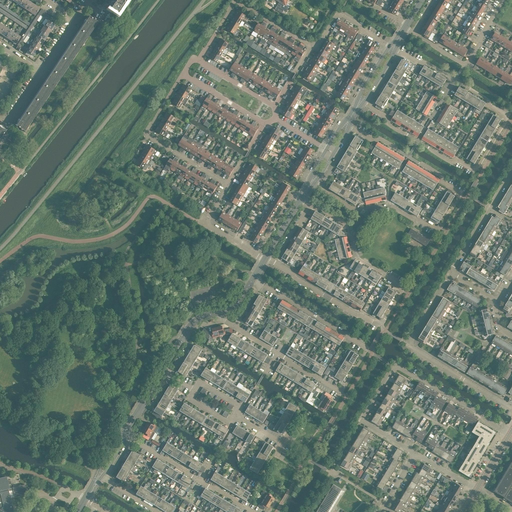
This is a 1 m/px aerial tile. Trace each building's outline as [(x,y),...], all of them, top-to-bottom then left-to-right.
[(27,0),(22,0),(20,5),(25,8),(29,1),(27,0)] [(127,0),(113,0),(110,5),(108,8),(107,8),(118,15),(127,0)] [(276,0),(281,2),(278,6),(277,5),(275,9),(282,13),(284,10),(287,11),(288,10),(288,9),(288,8),(288,7),(287,6),(286,5),(288,0),(276,0)] [(29,1),(25,8),(30,12),(35,5),(29,1)] [(391,5),(398,10),(401,5),(393,1),(391,4),(391,5)] [(477,7),(484,11),(487,6),(480,2),(477,7)] [(388,10),(395,15),(398,10),(391,5),(391,4),(389,3),(388,5),(390,6),(388,10)] [(445,8),(439,4),(436,8),(442,12),(445,8)] [(35,15),(40,8),(35,5),(30,12),(35,15)] [(474,12),(481,16),(484,11),(477,7),(474,12)] [(442,12),(436,8),(433,13),(440,17),(442,12)] [(246,15),(238,10),(235,15),(243,20),(242,21),(244,22),(246,21),(243,19),(246,15)] [(471,17),(478,21),(481,16),(474,12),(471,17)] [(440,17),(433,13),(430,18),(437,22),(440,17)] [(243,20),(235,15),(232,20),(240,25),(242,26),(244,22),(242,21),(243,20)] [(89,16),(63,54),(21,116),(20,118),(21,119),(19,123),(18,122),(16,125),(21,129),(22,130),(22,129),(25,131),(45,102),(69,66),(98,22),(95,20),(96,19),(95,19),(94,19),(89,16)] [(468,22),(475,26),(478,21),(471,17),(468,22)] [(435,28),(438,23),(437,22),(430,18),(427,23),(435,28)] [(51,22),(48,20),(44,25),(51,30),(55,25),(53,24),(51,22)] [(237,30),(239,32),(240,30),(238,28),(240,25),(232,20),(229,25),(237,29),(237,30)] [(335,28),(338,30),(339,31),(344,23),(339,20),(335,28)] [(244,22),(246,23),(246,24),(253,29),(254,27),(247,23),(248,22),(246,21),(244,22)] [(261,25),(258,23),(254,31),(258,34),(265,23),(263,22),(261,25)] [(465,27),(472,31),(475,26),(468,22),(465,27)] [(265,27),(267,24),(265,23),(258,34),(257,36),(262,39),(268,29),(265,27)] [(344,23),(339,31),(338,30),(337,32),(339,33),(343,36),(344,33),(349,25),(344,23)] [(435,28),(427,23),(424,28),(432,33),(435,28)] [(41,31),(48,35),(51,30),(44,25),(41,31)] [(226,29),(234,34),(234,35),(236,36),(239,32),(237,30),(237,29),(229,25),(226,29)] [(344,33),(348,36),(349,36),(353,28),(349,25),(344,33)] [(5,37),(10,30),(5,27),(0,33),(5,37)] [(273,27),(271,30),(268,29),(262,39),(266,42),(274,28),(273,27)] [(462,32),(469,36),(472,31),(465,27),(462,32)] [(274,33),(276,29),(274,28),(266,42),(271,45),(277,34),(274,33)] [(353,39),(358,31),(353,28),(349,36),(348,36),(346,38),(348,39),(349,37),(353,39)] [(426,36),(426,37),(428,39),(429,37),(429,38),(432,33),(424,28),(421,33),(426,36)] [(11,40),(15,33),(10,30),(5,37),(11,40)] [(37,36),(44,40),(48,35),(41,31),(37,36)] [(21,37),(20,37),(15,33),(11,40),(16,44),(21,37)] [(282,33),(280,36),(277,34),(271,45),(276,48),(277,45),(284,34),(282,33)] [(448,38),(450,36),(444,33),(439,42),(444,45),(448,38)] [(496,42),(500,36),(495,33),(494,35),(491,34),(489,38),(496,42)] [(284,38),(286,35),(284,34),(277,45),(282,48),(286,40),(284,38)] [(34,41),(41,46),(44,40),(37,36),(34,41)] [(501,45),(505,39),(500,36),(496,42),(501,45)] [(291,38),(289,42),(286,40),(282,48),(280,50),(285,53),(286,51),(293,40),(291,38)] [(448,38),(444,45),(449,48),(453,41),(448,38)] [(231,45),(221,39),(218,43),(226,48),(225,49),(228,50),(229,49),(231,45)] [(506,48),(510,42),(505,39),(501,45),(506,48)] [(31,46),(37,51),(41,46),(34,41),(33,40),(31,43),(32,43),(31,46)] [(293,44),(295,41),(293,40),(286,51),(291,53),(296,46),(293,44)] [(338,46),(327,40),(324,44),(332,49),(332,50),(334,52),(335,50),(338,46)] [(370,40),(367,44),(367,45),(375,49),(378,45),(370,40)] [(453,41),(449,48),(454,50),(458,44),(453,41)] [(366,46),(364,49),(372,54),(375,49),(367,45),(367,44),(365,42),(364,44),(366,46)] [(459,42),(458,44),(454,50),(459,53),(463,47),(464,45),(459,42)] [(226,48),(218,43),(215,48),(223,53),(225,49),(226,48)] [(300,44),(298,47),(296,46),(291,53),(296,56),(302,45),(300,44)] [(330,54),(332,50),(332,49),(324,44),(322,49),(330,54)] [(302,49),(304,46),(302,45),(296,56),(300,59),(305,51),(302,49)] [(31,46),(27,51),(34,56),(37,51),(31,46)] [(464,57),(468,50),(463,47),(459,53),(464,57)] [(212,53),(220,57),(220,58),(222,60),(223,58),(221,56),(223,53),(215,48),(212,53)] [(372,54),(364,49),(362,48),(359,52),(362,53),(361,54),(369,59),(372,54)] [(332,55),(330,54),(322,49),(319,54),(327,58),(326,59),(329,61),(330,59),(332,55)] [(356,57),(366,63),(369,59),(361,54),(362,53),(359,52),(358,53),(356,57)] [(217,62),(220,58),(220,57),(212,53),(209,57),(217,62)] [(324,63),(326,59),(327,58),(319,54),(316,58),(322,62),(324,63)] [(481,56),(476,64),(481,67),(485,60),(486,59),(481,56)] [(312,60),(309,58),(308,60),(319,66),(322,62),(316,58),(314,57),(312,60)] [(356,63),(363,68),(366,63),(356,57),(354,61),(356,62),(356,63)] [(410,64),(402,59),(399,64),(410,70),(411,69),(408,67),(410,64)] [(307,61),(310,63),(308,66),(316,71),(319,66),(308,60),(307,61)] [(485,60),(481,67),(486,70),(490,63),(485,60)] [(353,68),(361,73),(363,68),(356,63),(356,62),(354,61),(353,63),(355,64),(353,68)] [(230,70),(233,72),(231,75),(233,76),(240,65),(235,62),(230,70)] [(490,63),(486,70),(491,73),(495,66),(490,63)] [(406,70),(409,72),(410,70),(399,64),(397,68),(405,73),(406,70)] [(235,77),(237,74),(240,76),(244,68),(240,65),(233,76),(235,77)] [(307,69),(303,67),(302,69),(313,76),(316,71),(308,66),(307,69)] [(418,77),(419,78),(421,75),(424,76),(429,68),(424,66),(418,77)] [(496,76),(500,69),(495,66),(491,73),(496,76)] [(242,77),(240,81),(242,82),(249,71),(244,68),(240,76),(242,77)] [(350,72),(358,77),(361,73),(353,68),(350,72)] [(406,78),(403,76),(405,73),(397,68),(394,73),(405,79),(406,78)] [(427,78),(425,81),(426,82),(433,71),(429,68),(424,76),(427,78)] [(303,76),(313,82),(316,77),(313,76),(302,69),(301,71),(304,73),(303,76)] [(500,69),(496,76),(501,79),(505,72),(500,69)] [(347,77),(355,82),(358,77),(350,72),(348,70),(347,72),(349,73),(347,77)] [(244,83),(246,80),(249,81),(254,73),(249,71),(242,82),(244,83)] [(428,83),(430,80),(433,82),(438,74),(433,71),(426,82),(428,83)] [(505,72),(501,79),(506,82),(510,75),(505,72)] [(252,83),(250,86),(252,87),(258,76),(254,73),(249,81),(252,83)] [(401,79),(405,81),(405,79),(394,73),(391,77),(399,82),(401,79)] [(436,83),(434,86),(435,87),(442,76),(438,74),(433,82),(436,83)] [(253,88),(255,85),(258,87),(263,79),(258,76),(252,87),(253,88)] [(442,76),(435,87),(437,88),(439,85),(442,87),(447,79),(442,76)] [(344,82),(352,86),(355,82),(347,77),(345,81),(344,82)] [(401,87),(398,85),(399,82),(391,77),(389,81),(400,88),(401,87)] [(261,88),(259,92),(261,93),(267,82),(263,79),(258,87),(261,88)] [(339,85),(341,86),(349,91),(352,86),(344,82),(345,81),(342,79),(341,81),(339,85)] [(396,88),(399,90),(400,88),(389,81),(386,86),(394,91),(396,88)] [(263,94),(265,91),(267,92),(272,85),(267,82),(261,93),(263,94)] [(192,89),(184,84),(181,89),(189,94),(188,95),(191,96),(192,94),(189,93),(192,89)] [(270,94),(268,97),(270,98),(277,87),(272,85),(267,92),(270,94)] [(295,88),(292,86),(291,87),(302,94),(304,95),(307,90),(297,85),(295,88)] [(339,91),(347,96),(349,91),(341,86),(339,91)] [(396,95),(392,93),(394,91),(386,86),(384,90),(395,97),(396,95)] [(274,96),(277,98),(282,90),(277,87),(270,98),(272,100),(274,96)] [(290,89),(293,91),(291,94),(299,99),(302,94),(291,87),(290,89)] [(459,87),(455,95),(458,97),(456,99),(458,100),(464,90),(459,87)] [(178,93),(188,100),(191,96),(188,95),(189,94),(181,89),(178,93)] [(391,96),(394,98),(395,97),(384,90),(381,94),(389,99),(391,96)] [(459,101),(461,99),(464,100),(468,92),(464,90),(458,100),(459,101)] [(336,96),(344,101),(347,96),(339,91),(336,96)] [(437,97),(427,91),(425,94),(422,92),(421,94),(435,102),(437,97)] [(466,102),(464,105),(466,106),(473,95),(468,92),(464,100),(466,102)] [(175,98),(183,103),(183,104),(185,105),(186,103),(188,100),(178,93),(175,98)] [(290,97),(287,95),(285,97),(297,104),(299,99),(291,94),(290,97)] [(389,99),(381,94),(378,99),(386,104),(389,99)] [(420,95),(423,97),(421,100),(432,106),(435,102),(421,94),(420,95)] [(211,96),(209,95),(200,108),(205,111),(207,109),(212,101),(209,99),(211,96)] [(467,107),(469,104),(472,106),(477,98),(473,95),(466,106),(467,107)] [(284,99),(288,101),(286,104),(288,105),(294,108),(297,104),(285,97),(284,99)] [(180,108),(183,104),(183,103),(175,98),(172,103),(180,108)] [(475,107),(473,111),(475,112),(481,100),(477,98),(472,106),(475,107)] [(216,99),(214,102),(212,101),(207,109),(211,112),(218,100),(216,99)] [(375,107),(382,111),(386,104),(378,99),(377,100),(376,100),(374,103),(377,105),(375,107)] [(218,105),(220,102),(218,100),(211,112),(216,114),(221,106),(218,105)] [(420,103),(417,101),(416,103),(429,111),(432,106),(421,100),(420,103)] [(476,113),(478,109),(481,111),(486,103),(481,100),(475,112),(476,113)] [(415,104),(418,106),(416,109),(427,115),(429,111),(416,103),(415,104)] [(456,113),(458,110),(448,104),(445,108),(458,116),(459,115),(456,113)] [(226,105),(224,108),(221,106),(216,114),(221,117),(227,106),(226,105)] [(296,109),(294,108),(288,105),(286,107),(283,105),(282,107),(293,114),(296,109)] [(330,105),(328,109),(327,110),(335,114),(338,110),(330,105)] [(227,110),(229,107),(227,106),(221,117),(225,120),(230,112),(227,110)] [(282,114),(290,119),(293,114),(282,107),(281,109),(284,111),(282,114)] [(325,114),(333,119),(335,114),(327,110),(328,109),(326,107),(325,109),(327,110),(325,114)] [(455,116),(457,118),(458,116),(445,108),(442,112),(453,119),(455,116)] [(401,112),(398,110),(391,120),(396,123),(404,110),(402,109),(401,112)] [(235,110),(233,114),(230,112),(225,120),(230,123),(237,112),(235,110)] [(404,114),(405,111),(404,110),(396,123),(400,126),(407,115),(404,114)] [(175,117),(167,112),(164,117),(172,122),(171,123),(174,124),(175,122),(172,121),(175,117)] [(237,116),(239,113),(237,112),(230,123),(235,126),(239,118),(237,116)] [(454,123),(451,122),(453,119),(442,112),(440,117),(453,125),(454,123)] [(322,119),(330,124),(333,119),(325,114),(322,118),(322,119)] [(411,114),(409,117),(407,115),(400,126),(405,129),(412,115),(411,114)] [(412,119),(414,116),(412,115),(405,129),(409,131),(415,121),(412,119)] [(501,119),(493,115),(492,118),(489,116),(488,118),(499,124),(501,119)] [(244,116),(242,119),(239,118),(235,126),(239,128),(246,117),(244,116)] [(319,123),(327,128),(330,124),(322,119),(322,118),(320,116),(319,118),(321,120),(319,123)] [(172,122),(164,117),(161,121),(169,126),(171,123),(172,122)] [(246,122),(248,118),(246,117),(239,128),(244,131),(249,123),(246,122)] [(449,125),(452,126),(453,125),(440,117),(437,121),(447,128),(449,125)] [(487,119),(490,121),(488,124),(496,128),(499,124),(488,118),(487,119)] [(420,120),(418,122),(415,121),(409,131),(413,134),(421,121),(420,120)] [(169,126),(161,121),(158,126),(166,131),(166,132),(168,133),(169,131),(167,130),(169,126)] [(421,124),(423,121),(421,121),(413,134),(418,137),(424,126),(421,124)] [(253,122),(251,125),(249,123),(244,131),(248,134),(255,123),(253,122)] [(255,127),(257,124),(255,123),(248,134),(253,137),(258,129),(255,127)] [(316,128),(324,133),(327,128),(319,123),(317,127),(316,128)] [(486,126),(483,124),(482,126),(493,133),(496,128),(488,124),(486,126)] [(163,136),(166,132),(166,131),(158,126),(155,131),(163,136)] [(283,131),(275,126),(273,129),(270,127),(269,129),(280,136),(283,131)] [(313,133),(321,138),(324,133),(316,128),(317,127),(314,126),(313,128),(316,129),(313,133)] [(481,127),(484,129),(483,132),(491,137),(493,133),(482,126),(481,127)] [(433,128),(431,130),(428,128),(422,139),(427,142),(435,129),(433,128)] [(275,140),(277,141),(280,136),(269,129),(267,131),(271,133),(269,136),(275,139),(275,140)] [(434,132),(436,130),(435,129),(427,142),(431,144),(437,134),(434,132)] [(481,135),(478,133),(477,135),(488,141),(491,137),(483,132),(481,135)] [(442,133),(440,136),(437,134),(431,144),(435,147),(443,134),(442,133)] [(178,145),(181,147),(179,150),(181,151),(188,140),(190,137),(185,134),(178,145)] [(269,136),(267,134),(265,137),(262,135),(261,137),(272,144),(275,140),(275,139),(269,136)] [(353,139),(354,139),(353,141),(361,145),(365,139),(359,135),(358,136),(355,134),(353,139)] [(443,137),(445,135),(443,134),(435,147),(440,150),(446,139),(443,137)] [(476,136),(479,138),(477,141),(485,146),(488,141),(477,135),(476,136)] [(260,139),(263,141),(261,144),(269,149),(272,144),(261,137),(260,139)] [(450,138),(449,141),(446,139),(440,150),(444,152),(452,139),(450,138)] [(452,143),(453,140),(452,139),(444,152),(448,155),(455,144),(452,143)] [(183,152),(185,149),(188,150),(193,143),(188,140),(181,151),(183,152)] [(191,152),(189,155),(190,157),(199,143),(194,140),(193,143),(188,150),(191,152)] [(350,145),(358,150),(361,145),(353,141),(350,145)] [(476,144),(472,142),(471,144),(483,150),(485,146),(477,141),(476,144)] [(375,155),(373,157),(375,158),(383,145),(378,142),(372,153),(375,155)] [(192,158),(194,154),(197,156),(202,148),(203,146),(199,143),(190,157),(192,158)] [(260,147),(256,145),(255,147),(267,153),(269,155),(271,150),(269,149),(261,144),(260,147)] [(453,158),(461,145),(459,144),(458,146),(455,144),(448,155),(453,158)] [(470,145),(474,147),(472,150),(480,155),(483,150),(471,144),(470,145)] [(157,151),(147,145),(144,149),(152,154),(152,155),(154,156),(155,155),(157,151)] [(306,145),(303,149),(303,150),(311,155),(314,150),(306,145)] [(360,155),(357,153),(358,150),(350,145),(348,149),(359,156),(360,155)] [(376,159),(378,157),(381,158),(387,148),(383,145),(375,158),(376,159)] [(256,153),(264,158),(267,153),(255,147),(254,148),(257,150),(256,153)] [(200,158),(198,161),(200,162),(206,151),(202,148),(197,156),(200,158)] [(311,155),(303,150),(303,149),(301,148),(300,150),(298,153),(300,155),(308,160),(311,155)] [(383,160),(382,163),(383,164),(391,150),(387,148),(381,158),(383,160)] [(149,159),(152,155),(152,154),(144,149),(141,154),(149,159)] [(355,156),(358,158),(359,156),(348,149),(345,154),(353,159),(355,156)] [(385,164),(386,162),(389,164),(396,153),(391,150),(383,164),(385,164)] [(470,153),(468,151),(467,153),(477,159),(480,155),(472,150),(470,153)] [(202,163),(204,160),(206,162),(211,154),(206,151),(200,162),(202,163)] [(392,165),(391,168),(392,169),(400,156),(396,153),(389,164),(392,165)] [(466,154),(468,156),(465,161),(469,163),(470,161),(475,164),(477,159),(467,153),(466,154)] [(152,160),(149,159),(141,154),(139,159),(147,163),(146,164),(148,166),(149,164),(150,164),(152,160)] [(209,163),(207,167),(209,168),(216,157),(211,154),(206,162),(209,163)] [(355,163),(351,161),(353,159),(345,154),(342,158),(354,165),(355,163)] [(300,155),(298,158),(297,159),(305,164),(308,160),(300,155)] [(398,169),(405,158),(400,156),(392,169),(394,170),(395,167),(398,169)] [(173,160),(170,158),(164,169),(169,172),(170,169),(177,158),(175,157),(173,160)] [(211,169),(213,166),(216,167),(220,159),(216,157),(209,168),(211,169)] [(305,164),(297,159),(298,158),(295,157),(294,159),(297,160),(294,164),(302,169),(305,164)] [(177,163),(179,159),(177,158),(170,169),(175,172),(180,164),(177,163)] [(349,164),(353,166),(354,165),(342,158),(340,162),(348,167),(349,164)] [(136,163),(144,168),(144,169),(145,170),(146,170),(149,166),(151,167),(152,165),(150,164),(149,164),(148,166),(146,164),(147,163),(139,159),(136,163)] [(218,169),(216,172),(218,173),(225,162),(220,159),(216,167),(218,169)] [(405,173),(404,176),(405,177),(413,164),(409,161),(402,171),(405,173)] [(220,175),(222,171),(225,173),(230,165),(225,162),(218,173),(220,175)] [(248,165),(245,163),(244,165),(255,172),(258,167),(250,162),(248,165)] [(349,172),(346,170),(348,167),(340,162),(337,167),(348,174),(349,172)] [(184,163),(182,166),(180,164),(175,172),(179,175),(186,164),(184,163)] [(186,168),(188,165),(186,164),(179,175),(184,178),(189,170),(186,168)] [(302,169),(294,164),(292,168),(292,169),(300,173),(302,169)] [(407,178),(408,175),(411,177),(418,166),(413,164),(405,177),(407,178)] [(228,179),(234,168),(230,165),(225,173),(228,175),(226,178),(228,179)] [(243,167),(246,169),(245,172),(252,177),(255,172),(244,165),(243,167)] [(289,173),(297,178),(300,173),(292,169),(292,168),(290,166),(289,168),(291,170),(289,173)] [(414,179),(413,181),(414,182),(422,169),(418,166),(411,177),(414,179)] [(194,168),(192,171),(189,170),(184,178),(189,180),(195,169),(194,168)] [(195,174),(197,170),(195,169),(189,180),(193,183),(198,175),(195,174)] [(416,183),(417,180),(420,182),(426,172),(422,169),(414,182),(416,183)] [(243,174),(240,173),(238,174),(250,181),(252,177),(245,172),(243,174)] [(423,184),(421,187),(423,187),(431,174),(426,172),(420,182),(423,184)] [(203,174),(201,177),(198,175),(193,183),(198,186),(205,175),(203,174)] [(239,181),(241,182),(247,186),(250,181),(238,174),(237,176),(241,178),(239,181)] [(424,188),(426,186),(429,187),(435,177),(431,174),(423,187),(424,188)] [(205,179),(207,176),(205,175),(198,186),(203,189),(207,181),(205,179)] [(430,192),(432,193),(440,180),(435,177),(429,187),(432,189),(430,192)] [(212,179),(210,183),(207,181),(203,189),(207,192),(214,181),(212,179)] [(334,181),(329,189),(334,192),(340,181),(339,180),(337,183),(334,181)] [(214,185),(216,182),(214,181),(207,192),(212,195),(217,187),(214,185)] [(340,185),(342,182),(340,181),(334,192),(338,194),(343,186),(340,185)] [(249,187),(247,186),(241,182),(239,185),(236,183),(235,185),(246,192),(249,187)] [(283,182),(281,186),(280,187),(288,192),(291,187),(283,182)] [(234,187),(237,189),(235,191),(243,196),(246,192),(235,185),(234,187)] [(278,192),(286,197),(288,192),(280,187),(281,186),(279,185),(278,187),(280,188),(278,192)] [(348,185),(346,188),(343,186),(338,194),(342,197),(349,186),(348,185)] [(380,188),(379,185),(378,186),(381,201),(387,199),(384,187),(380,188)] [(349,190),(351,187),(349,186),(342,197),(347,200),(352,192),(349,190)] [(366,203),(366,204),(371,203),(368,188),(366,189),(367,192),(363,192),(365,198),(362,198),(362,204),(366,203)] [(370,191),(369,188),(368,188),(371,203),(376,202),(373,190),(370,191)] [(356,190),(354,193),(352,192),(347,200),(351,202),(358,191),(356,190)] [(234,194),(230,192),(229,194),(240,201),(243,196),(235,191),(234,194)] [(358,201),(362,204),(362,198),(358,195),(360,192),(358,191),(351,202),(356,205),(358,201)] [(399,194),(396,192),(391,200),(395,203),(402,192),(401,191),(399,194)] [(445,194),(443,193),(442,194),(452,200),(455,196),(447,191),(445,194)] [(275,196),(283,201),(286,197),(278,192),(275,196)] [(402,196),(404,193),(402,192),(395,203),(400,206),(405,198),(402,196)] [(231,198),(230,201),(238,206),(240,201),(229,194),(228,196),(231,198)] [(272,201),(280,206),(283,201),(275,196),(273,194),(272,196),(274,197),(272,201)] [(441,196),(443,197),(442,200),(450,205),(452,200),(442,194),(441,196)] [(410,196),(407,199),(405,198),(400,206),(404,208),(411,197),(410,196)] [(410,201),(413,198),(411,197),(404,208),(409,211),(413,203),(410,201)] [(501,202),(509,207),(511,202),(504,198),(501,202)] [(440,203),(437,201),(436,202),(447,209),(450,205),(442,200),(440,203)] [(269,206),(277,210),(280,206),(272,201),(270,205),(269,206)] [(418,202),(416,205),(413,203),(409,211),(413,214),(419,203),(418,202)] [(435,204),(438,206),(436,209),(444,214),(447,209),(436,202),(435,204)] [(509,210),(507,209),(509,207),(501,202),(499,205),(498,205),(496,208),(497,208),(497,210),(504,214),(506,212),(507,213),(509,210)] [(266,210),(274,215),(277,210),(269,206),(270,205),(267,203),(266,205),(269,207),(266,210)] [(419,207),(421,204),(419,203),(413,214),(418,216),(422,208),(419,207)] [(435,212),(431,210),(430,211),(442,218),(444,214),(436,209),(435,212)] [(264,215),(272,220),(274,215),(266,210),(264,214),(264,215)] [(314,221),(313,223),(314,224),(320,214),(316,211),(311,219),(314,221)] [(437,222),(439,223),(442,218),(430,211),(429,213),(433,215),(431,218),(437,222)] [(223,212),(218,219),(223,222),(228,214),(229,215),(230,213),(229,212),(227,214),(223,212)] [(261,220),(269,224),(272,220),(264,215),(264,214),(262,213),(261,215),(263,216),(261,220)] [(228,214),(223,222),(228,225),(233,217),(229,215),(228,214)] [(316,225),(317,222),(320,224),(325,216),(320,214),(314,224),(316,225)] [(490,217),(491,217),(491,218),(490,221),(497,226),(498,224),(500,225),(502,222),(500,221),(502,219),(494,214),(493,215),(492,214),(490,217)] [(323,226),(321,229),(322,230),(329,219),(325,216),(320,224),(323,226)] [(233,217),(228,225),(233,228),(237,220),(238,221),(240,218),(238,217),(236,220),(233,217)] [(324,231),(326,228),(329,229),(333,221),(329,219),(322,230),(324,231)] [(242,223),(238,221),(237,220),(233,228),(237,231),(242,223)] [(258,224),(266,229),(269,224),(261,220),(259,223),(258,224)] [(332,231),(330,234),(331,235),(338,224),(333,221),(329,229),(332,231)] [(487,226),(494,230),(497,226),(490,221),(487,226)] [(255,229),(263,234),(266,229),(258,224),(259,223),(256,222),(255,224),(257,225),(255,229)] [(335,233),(339,236),(344,233),(340,230),(342,227),(338,224),(331,235),(333,236),(335,233)] [(484,230),(492,235),(494,230),(487,226),(484,230)] [(310,235),(311,233),(301,227),(298,232),(306,236),(308,234),(310,235)] [(252,233),(260,238),(263,234),(255,229),(253,233),(252,233)] [(412,229),(409,235),(425,245),(429,239),(412,229)] [(481,235),(489,240),(492,235),(484,230),(481,235)] [(252,234),(250,238),(257,243),(260,238),(252,233),(253,233),(251,231),(250,233),(252,234)] [(307,241),(304,239),(306,236),(298,232),(295,236),(306,242),(307,241)] [(340,238),(335,239),(336,243),(333,244),(333,245),(348,242),(347,236),(345,237),(344,233),(339,236),(340,238)] [(478,240),(486,244),(489,240),(481,235),(478,240)] [(302,242),(305,244),(306,242),(295,236),(293,240),(301,245),(302,242)] [(302,250),(299,248),(301,245),(293,240),(290,245),(301,251),(302,250)] [(477,242),(476,242),(475,244),(483,249),(486,244),(478,240),(477,242)] [(474,246),(473,249),(480,254),(483,249),(475,244),(474,246)] [(297,251),(300,253),(301,251),(290,245),(287,249),(295,254),(297,251)] [(338,253),(335,254),(336,255),(351,252),(349,247),(337,250),(338,253)] [(473,249),(472,248),(471,250),(472,251),(470,254),(478,258),(480,254),(473,249)] [(296,258),(294,257),(295,254),(287,249),(285,253),(295,260),(296,258)] [(336,257),(339,256),(340,262),(343,261),(343,259),(352,257),(351,252),(336,255),(336,257)] [(282,258),(290,263),(292,260),(294,261),(295,260),(285,253),(282,258)] [(350,268),(353,270),(351,273),(352,274),(359,263),(355,260),(350,268)] [(511,266),(504,261),(501,266),(508,271),(511,266)] [(469,265),(470,263),(468,262),(467,263),(464,262),(459,269),(461,270),(460,271),(463,273),(464,272),(467,274),(471,266),(469,265)] [(354,275),(356,272),(359,274),(364,266),(359,263),(352,274),(354,275)] [(308,265),(307,267),(303,265),(299,273),(303,276),(310,266),(308,265)] [(310,269),(311,266),(310,266),(303,276),(308,279),(312,271),(310,269)] [(362,275),(360,279),(361,280),(368,268),(364,266),(359,274),(362,275)] [(469,275),(469,276),(471,277),(476,269),(471,266),(467,274),(469,275)] [(498,271),(506,275),(508,271),(501,266),(498,271)] [(363,280),(365,277),(367,279),(372,271),(368,268),(361,280),(363,280)] [(473,278),(476,279),(481,272),(476,269),(471,277),(473,278)] [(317,270),(315,273),(312,271),(308,279),(312,281),(318,271),(317,270)] [(320,272),(318,271),(312,281),(316,284),(321,276),(322,274),(320,272)] [(370,281),(369,283),(370,284),(377,274),(372,271),(367,279),(370,281)] [(479,281),(478,282),(480,283),(485,274),(481,272),(476,279),(479,281)] [(375,287),(381,276),(377,274),(370,284),(375,287)] [(482,284),(483,283),(485,285),(490,277),(485,274),(480,283),(482,284)] [(326,275),(324,278),(321,276),(316,284),(321,287),(327,276),(326,275)] [(327,280),(329,277),(327,276),(321,287),(325,289),(330,282),(327,280)] [(488,287),(487,287),(489,288),(494,280),(490,277),(485,285),(488,287)] [(335,280),(333,283),(330,282),(325,289),(330,292),(337,281),(335,280)] [(491,290),(492,289),(495,291),(499,283),(494,280),(489,288),(491,290)] [(336,285),(338,282),(337,281),(330,292),(334,295),(339,287),(336,285)] [(457,283),(454,281),(453,282),(452,282),(447,289),(450,291),(449,293),(452,294),(453,293),(455,294),(459,286),(456,284),(457,283)] [(343,286),(342,289),(339,287),(334,295),(338,297),(345,287),(343,286)] [(459,297),(464,289),(459,286),(455,294),(459,297)] [(345,290),(346,288),(345,287),(338,297),(343,300),(348,292),(345,290)] [(397,291),(396,290),(389,287),(387,290),(384,288),(383,289),(395,296),(397,291)] [(347,303),(354,292),(349,289),(348,292),(343,300),(347,303)] [(382,291),(386,293),(384,296),(392,300),(395,296),(383,289),(382,291)] [(464,300),(468,292),(464,289),(459,297),(464,300)] [(353,296),(355,293),(354,292),(347,303),(351,305),(356,297),(353,296)] [(468,302),(473,295),(468,292),(464,300),(468,302)] [(269,301),(260,295),(257,299),(268,306),(270,303),(269,301)] [(473,305),(478,297),(473,295),(468,302),(473,305)] [(361,296),(359,299),(356,297),(351,305),(356,308),(362,297),(361,296)] [(382,298),(379,296),(378,298),(389,305),(392,300),(384,296),(382,298)] [(362,301),(364,298),(362,297),(356,308),(360,311),(365,303),(362,301)] [(451,302),(443,297),(441,302),(448,307),(451,302)] [(484,302),(482,301),(483,300),(478,297),(473,305),(478,308),(480,304),(482,305),(484,302)] [(377,299),(380,301),(379,304),(387,309),(389,305),(378,298),(377,299)] [(264,306),(267,307),(268,306),(257,299),(254,304),(262,309),(264,306)] [(278,308),(281,310),(279,312),(281,313),(287,303),(283,300),(278,308)] [(438,307),(445,311),(448,307),(441,302),(438,307)] [(282,314),(284,312),(287,313),(292,305),(287,303),(281,313),(282,314)] [(263,313),(261,311),(262,309),(254,304),(252,308),(262,315),(263,313)] [(377,307),(374,306),(373,307),(384,313),(387,309),(379,304),(377,307)] [(290,315),(288,318),(290,319),(296,308),(292,305),(287,313),(290,315)] [(489,313),(490,313),(489,310),(488,310),(487,307),(486,307),(486,305),(483,306),(484,308),(479,309),(480,315),(489,313)] [(504,307),(503,310),(507,312),(506,315),(506,317),(511,316),(510,315),(511,311),(511,309),(505,305),(504,307)] [(375,310),(373,313),(374,314),(373,316),(376,317),(377,315),(381,318),(384,313),(373,307),(372,309),(375,310)] [(435,311),(443,316),(445,311),(438,307),(435,311)] [(259,314),(261,316),(262,315),(252,308),(249,313),(257,317),(259,314)] [(291,320),(293,317),(296,319),(300,311),(296,308),(290,319),(291,320)] [(298,320),(297,323),(298,324),(305,313),(300,311),(296,319),(298,320)] [(432,316),(440,321),(443,316),(435,311),(432,316)] [(258,322),(255,320),(257,317),(249,313),(246,317),(257,323),(258,322)] [(300,325),(301,322),(304,324),(309,316),(305,313),(298,324),(300,325)] [(307,326),(305,329),(307,330),(313,319),(309,316),(304,324),(307,326)] [(431,319),(430,318),(429,320),(437,325),(440,321),(432,316),(431,319)] [(244,321),(252,326),(253,323),(256,325),(257,323),(246,317),(244,321)] [(308,331),(310,328),(313,329),(318,321),(313,319),(307,330),(308,331)] [(427,322),(428,323),(427,325),(434,330),(437,325),(429,320),(427,322)] [(316,331),(314,334),(316,334),(322,324),(318,321),(313,329),(316,331)] [(317,335),(319,333),(322,334),(327,326),(322,324),(316,334),(317,335)] [(425,328),(424,328),(423,330),(431,335),(434,330),(427,325),(425,328)] [(226,335),(230,334),(229,328),(225,330),(225,329),(223,329),(223,326),(217,327),(220,336),(226,335)] [(325,336),(323,339),(325,340),(331,329),(327,326),(322,334),(325,336)] [(212,332),(212,333),(209,333),(210,340),(212,341),(214,340),(214,338),(220,336),(217,327),(212,329),(213,331),(212,332)] [(266,331),(268,328),(266,327),(260,338),(264,341),(269,333),(266,331)] [(209,339),(208,342),(210,343),(212,341),(210,340),(209,333),(208,331),(204,328),(201,334),(209,339)] [(326,341),(328,338),(331,340),(335,332),(331,329),(325,340),(326,341)] [(423,332),(421,334),(421,335),(429,339),(431,335),(423,330),(422,332),(423,332)] [(274,331),(272,334),(269,333),(264,341),(269,343),(275,332),(274,331)] [(277,333),(275,332),(269,343),(273,346),(275,343),(277,340),(278,338),(275,336),(277,333)] [(333,342),(332,344),(333,345),(340,335),(335,332),(331,340),(333,342)] [(233,333),(228,341),(232,344),(237,336),(233,333)] [(421,334),(420,334),(419,336),(420,337),(418,339),(426,344),(429,339),(421,335),(421,334)] [(335,346),(336,343),(340,345),(344,337),(340,335),(333,345),(335,346)] [(496,335),(492,343),(496,346),(501,338),(496,335)] [(237,347),(242,339),(237,336),(232,344),(237,347)] [(501,348),(506,341),(501,338),(496,346),(501,348)] [(241,349),(246,341),(242,339),(237,347),(241,349)] [(245,352),(250,344),(246,341),(241,349),(245,352)] [(506,351),(510,344),(506,341),(501,348),(506,351)] [(298,345),(293,343),(291,346),(290,348),(288,350),(286,354),(291,357),(298,345)] [(250,344),(245,352),(250,355),(255,347),(250,344)] [(204,355),(200,353),(202,350),(194,345),(192,349),(203,356),(204,355)] [(297,350),(299,346),(298,345),(291,357),(295,359),(300,351),(297,350)] [(255,347),(250,355),(254,357),(259,349),(255,347)] [(437,355),(440,357),(439,357),(441,359),(446,350),(441,347),(437,355)] [(351,350),(349,349),(346,353),(356,359),(359,355),(354,352),(355,350),(352,348),(351,350)] [(199,356),(202,358),(203,356),(192,349),(189,354),(197,359),(199,356)] [(259,349),(254,357),(259,360),(263,352),(259,349)] [(305,350),(303,353),(300,351),(295,359),(299,362),(306,351),(305,350)] [(443,360),(443,359),(446,361),(451,353),(446,350),(441,359),(443,360)] [(306,355),(308,352),(306,351),(299,362),(304,365),(309,357),(306,355)] [(268,355),(263,352),(259,360),(263,363),(264,361),(266,359),(267,356),(268,355)] [(342,353),(347,356),(346,359),(354,364),(356,359),(346,353),(343,352),(342,353)] [(449,362),(448,363),(450,364),(455,356),(451,353),(446,361),(449,362)] [(199,364),(195,362),(197,359),(189,354),(186,358),(198,365),(199,364)] [(480,363),(484,357),(479,354),(475,360),(480,363)] [(313,355),(311,358),(309,357),(304,365),(308,367),(315,356),(313,355)] [(314,360),(316,357),(315,356),(308,367),(312,370),(317,362),(314,360)] [(452,365),(453,365),(455,366),(460,359),(455,356),(450,364),(452,365)] [(193,364),(197,367),(198,365),(186,358),(184,363),(192,367),(193,364)] [(344,362),(340,360),(340,361),(351,368),(354,364),(346,359),(344,362)] [(458,368),(458,369),(460,370),(465,361),(460,359),(455,366),(458,368)] [(322,361),(320,364),(317,362),(312,370),(317,372),(323,362),(322,361)] [(339,363),(342,365),(340,368),(348,372),(351,368),(340,361),(339,363)] [(462,371),(462,370),(465,372),(469,364),(465,361),(460,370),(462,371)] [(285,365),(281,362),(280,364),(279,366),(277,369),(276,370),(281,373),(285,365)] [(326,367),(323,365),(325,363),(323,362),(317,372),(321,375),(326,367)] [(193,372),(190,370),(192,367),(184,363),(181,367),(192,373),(193,372)] [(285,376),(290,368),(285,365),(281,373),(285,376)] [(488,388),(491,389),(492,388),(498,392),(498,393),(500,395),(501,394),(504,396),(509,388),(472,365),(467,373),(471,375),(470,377),(473,378),(473,377),(480,381),(479,382),(482,384),(483,383),(489,387),(488,388)] [(178,372),(186,376),(188,373),(191,375),(192,373),(181,367),(178,372)] [(206,367),(201,375),(206,378),(211,370),(206,367)] [(290,378),(294,370),(290,368),(285,376),(290,378)] [(338,371),(335,369),(334,370),(346,377),(348,372),(340,368),(338,371)] [(210,381),(215,373),(211,370),(206,378),(210,381)] [(294,381),(299,373),(294,370),(290,378),(294,381)] [(346,377),(334,370),(333,372),(337,374),(335,376),(333,376),(332,378),(336,381),(338,378),(343,381),(346,377)] [(507,379),(511,373),(506,370),(502,376),(507,379)] [(214,383),(219,375),(215,373),(210,381),(214,383)] [(298,384),(303,376),(299,373),(294,381),(298,384)] [(407,379),(400,374),(397,378),(395,377),(394,379),(396,380),(397,379),(404,384),(407,379)] [(219,386),(224,378),(219,375),(214,383),(219,386)] [(225,376),(224,378),(219,386),(223,389),(228,381),(229,379),(225,376)] [(303,386),(307,378),(303,376),(298,384),(303,386)] [(312,381),(307,378),(303,386),(301,388),(306,391),(307,389),(312,381)] [(394,384),(402,389),(404,384),(397,379),(396,380),(394,384)] [(228,392),(233,384),(228,381),(223,389),(228,392)] [(312,392),(315,386),(316,384),(312,381),(307,389),(312,392)] [(415,390),(419,392),(419,393),(424,385),(419,382),(415,390)] [(179,394),(177,392),(178,389),(171,384),(168,389),(178,395),(179,394)] [(232,394),(237,386),(233,384),(228,392),(232,394)] [(391,389),(399,393),(402,389),(394,384),(392,388),(389,386),(388,388),(390,389),(391,389)] [(424,385),(419,393),(419,392),(417,395),(419,396),(420,394),(424,396),(429,388),(424,385)] [(237,397),(241,389),(237,386),(232,394),(237,397)] [(429,388),(424,396),(428,398),(429,399),(433,391),(429,388)] [(175,395),(177,397),(178,395),(168,389),(165,393),(173,398),(175,395)] [(241,399),(246,391),(241,389),(237,397),(241,399)] [(388,393),(396,398),(399,393),(391,389),(390,389),(388,393)] [(246,402),(250,394),(246,391),(241,399),(246,402)] [(437,396),(438,394),(433,391),(429,399),(428,398),(426,400),(428,402),(432,404),(432,403),(433,401),(437,396)] [(314,393),(312,392),(307,400),(306,401),(312,405),(313,403),(309,401),(313,395),(314,393)] [(175,403),(171,401),(173,398),(165,393),(162,398),(174,405),(175,403)] [(385,398),(393,403),(396,398),(388,393),(386,397),(384,396),(382,397),(385,399),(385,398)] [(333,401),(330,399),(331,398),(325,395),(322,401),(330,406),(333,401)] [(432,403),(436,406),(437,406),(441,398),(437,396),(433,401),(432,403)] [(170,404),(173,406),(174,405),(162,398),(160,402),(168,407),(170,404)] [(382,403),(390,407),(393,403),(385,398),(385,399),(382,403)] [(437,407),(442,409),(446,401),(441,398),(437,406),(436,406),(434,408),(436,409),(437,407)] [(319,406),(324,410),(325,409),(327,410),(330,406),(322,401),(319,406)] [(169,412),(166,410),(168,407),(160,402),(157,406),(169,413),(169,412)] [(298,407),(290,402),(288,406),(285,404),(284,405),(295,412),(298,407)] [(185,403),(180,411),(185,414),(189,406),(185,403)] [(380,407),(388,412),(390,407),(382,403),(380,406),(378,405),(377,407),(379,408),(380,407)] [(444,411),(448,413),(449,414),(454,406),(449,403),(444,411)] [(250,404),(245,412),(250,415),(255,407),(250,404)] [(284,411),(292,416),(295,412),(284,405),(283,407),(286,409),(284,411)] [(169,413),(157,406),(154,411),(155,411),(154,414),(161,418),(164,413),(168,415),(169,413)] [(189,406),(185,414),(189,416),(194,408),(189,406)] [(450,414),(454,417),(455,415),(455,414),(458,409),(458,408),(454,406),(449,414),(448,413),(447,416),(448,417),(450,414)] [(459,406),(458,408),(458,409),(455,414),(455,415),(459,417),(464,409),(459,406)] [(254,417),(259,409),(255,407),(250,415),(254,417)] [(377,412),(385,417),(388,412),(380,407),(379,408),(377,412)] [(193,419),(198,411),(194,408),(189,416),(193,419)] [(259,420),(263,412),(259,409),(254,417),(259,420)] [(284,411),(281,409),(278,414),(290,421),(292,416),(284,411)] [(464,409),(459,417),(457,419),(459,420),(460,418),(464,420),(469,412),(464,409)] [(198,422),(202,414),(198,411),(193,419),(198,422)] [(263,423),(268,415),(263,412),(259,420),(263,423)] [(374,416),(382,421),(385,417),(377,412),(375,416),(372,414),(371,416),(374,417),(374,416)] [(469,412),(464,420),(468,422),(469,423),(473,415),(469,412)] [(202,414),(198,422),(202,424),(207,416),(202,414)] [(277,415),(281,417),(279,420),(287,425),(290,421),(278,414),(277,415)] [(470,423),(474,426),(478,418),(473,415),(469,423),(468,422),(466,425),(468,426),(470,423)] [(207,427),(211,419),(207,416),(202,424),(207,427)] [(374,417),(371,421),(379,426),(382,421),(374,416),(374,417)] [(211,430),(216,422),(211,419),(207,427),(205,429),(210,432),(211,430)] [(401,422),(397,419),(392,427),(397,430),(402,422),(403,423),(404,420),(402,419),(401,422)] [(277,423),(275,421),(274,423),(284,429),(287,425),(279,420),(277,423)] [(469,477),(490,442),(496,432),(478,421),(472,432),(480,436),(459,471),(469,477)] [(159,427),(151,423),(150,424),(148,422),(145,427),(155,433),(159,427)] [(216,422),(211,430),(215,432),(220,424),(216,422)] [(402,433),(406,425),(403,423),(402,422),(397,430),(402,433)] [(274,429),(282,434),(284,429),(274,423),(273,424),(275,426),(274,429)] [(220,435),(224,427),(220,424),(215,432),(220,435)] [(237,425),(233,433),(237,436),(242,428),(237,425)] [(406,436),(411,428),(412,428),(413,426),(411,425),(410,427),(406,425),(402,433),(406,436)] [(142,431),(145,433),(144,434),(151,438),(155,433),(145,427),(142,431)] [(223,440),(229,430),(224,427),(220,435),(218,437),(223,440)] [(369,436),(372,432),(364,427),(361,432),(369,437),(368,438),(371,439),(372,437),(369,436)] [(242,438),(246,430),(242,428),(237,436),(242,438)] [(416,431),(415,431),(412,428),(411,428),(406,436),(411,439),(412,437),(416,431)] [(421,431),(417,428),(415,431),(416,431),(412,437),(417,439),(421,431),(422,432),(424,430),(422,428),(421,431)] [(246,430),(242,438),(246,441),(251,433),(246,430)] [(422,442),(426,434),(422,432),(421,431),(417,439),(422,442)] [(369,437),(361,432),(358,437),(366,441),(368,438),(369,437)] [(250,444),(255,436),(251,433),(246,441),(250,444)] [(433,438),(429,436),(424,444),(429,447),(434,439),(435,439),(436,437),(434,436),(433,438)] [(366,441),(358,437),(355,441),(363,446),(363,447),(365,448),(366,446),(364,445),(366,441)] [(439,442),(435,439),(434,439),(429,447),(433,449),(434,450),(437,444),(439,442)] [(360,451),(363,447),(363,446),(355,441),(352,446),(360,451)] [(163,448),(162,450),(167,453),(171,445),(167,442),(163,448)] [(274,447),(266,442),(264,445),(261,444),(260,445),(271,451),(274,447)] [(433,449),(432,451),(437,454),(442,447),(443,447),(444,445),(442,444),(441,446),(437,444),(434,450),(433,449)] [(171,445),(167,453),(171,456),(176,448),(171,445)] [(259,447),(262,448),(260,451),(268,456),(271,451),(260,445),(259,447)] [(363,452),(360,451),(352,446),(350,450),(358,455),(357,456),(359,458),(360,456),(363,452)] [(396,446),(393,450),(393,451),(401,456),(404,451),(396,446)] [(442,457),(446,449),(443,447),(442,447),(437,454),(442,457)] [(175,458),(180,450),(176,448),(171,456),(175,458)] [(185,453),(186,450),(182,448),(180,450),(175,458),(180,461),(184,453),(185,453)] [(392,452),(390,456),(392,457),(398,461),(398,460),(401,456),(393,451),(393,450),(391,449),(390,451),(392,452)] [(446,460),(451,452),(452,453),(453,450),(452,449),(450,452),(446,449),(442,457),(446,460)] [(141,460),(138,458),(140,455),(132,450),(129,455),(140,462),(141,460)] [(358,455),(350,450),(347,455),(355,460),(357,456),(358,455)] [(451,463),(457,453),(453,450),(452,453),(451,452),(446,460),(451,463)] [(259,454),(255,452),(254,453),(266,460),(268,456),(260,451),(259,454)] [(184,464),(189,456),(185,453),(184,453),(180,461),(184,464)] [(254,455),(257,457),(255,460),(263,465),(266,460),(254,453),(254,455)] [(136,461),(140,463),(140,462),(129,455),(126,459),(134,464),(136,461)] [(355,460),(347,455),(344,460),(352,464),(351,465),(354,467),(355,465),(353,464),(355,460)] [(188,466),(193,458),(189,456),(184,464),(188,466)] [(400,462),(398,460),(398,461),(392,457),(390,461),(389,462),(397,467),(400,462)] [(193,458),(188,466),(193,469),(198,461),(193,458)] [(136,469),(133,467),(134,464),(126,459),(124,463),(135,470),(136,469)] [(152,467),(155,469),(153,472),(155,473),(161,462),(157,459),(152,467)] [(386,466),(394,471),(397,467),(389,462),(390,461),(387,459),(386,461),(389,463),(386,466)] [(253,463),(250,461),(249,462),(260,469),(263,465),(255,460),(253,463)] [(349,469),(351,465),(352,464),(344,460),(341,465),(349,469)] [(198,461),(193,469),(197,472),(198,470),(200,468),(201,465),(202,464),(198,461)] [(511,461),(494,491),(504,497),(504,498),(511,502),(511,488),(510,488),(511,484),(511,461)] [(156,474),(158,471),(161,472),(166,464),(161,462),(155,473),(156,474)] [(248,464),(252,466),(250,469),(258,473),(260,469),(249,462),(248,464)] [(131,470),(134,472),(135,470),(124,463),(121,468),(129,473),(131,470)] [(164,474),(162,477),(163,478),(170,467),(166,464),(161,472),(164,474)] [(430,473),(433,469),(425,464),(422,469),(430,474),(429,474),(431,476),(432,474),(430,473)] [(384,471),(392,476),(394,471),(386,466),(384,470),(384,471)] [(165,479),(167,476),(170,478),(174,470),(170,467),(163,478),(165,479)] [(130,477),(127,476),(129,473),(121,468),(118,472),(129,479),(130,477)] [(381,476),(389,480),(392,476),(384,471),(384,470),(382,469),(381,470),(383,472),(381,476)] [(427,478),(429,474),(430,474),(422,469),(419,473),(425,477),(427,478)] [(172,479),(170,483),(172,484),(179,472),(174,470),(170,478),(172,479)] [(211,478),(210,479),(215,482),(220,474),(215,471),(214,473),(213,475),(211,478)] [(116,477),(124,482),(126,479),(128,480),(129,479),(118,472),(116,477)] [(173,484),(175,481),(178,483),(183,475),(179,472),(172,484),(173,484)] [(422,481),(425,477),(419,473),(417,472),(414,477),(422,482),(421,482),(424,484),(425,482),(422,481)] [(219,485),(224,477),(220,474),(215,482),(219,485)] [(181,485),(180,487),(181,488),(188,477),(183,475),(178,483),(181,485)] [(0,506),(2,508),(1,509),(3,509),(4,510),(7,511),(14,511),(11,498),(9,491),(13,490),(15,497),(27,494),(27,493),(29,488),(25,486),(25,484),(10,488),(7,476),(0,477),(0,506)] [(378,480),(386,485),(389,480),(381,476),(379,479),(378,480)] [(189,486),(190,484),(192,480),(188,477),(181,488),(186,491),(187,488),(189,486)] [(223,487),(228,479),(224,477),(219,485),(223,487)] [(422,482),(414,477),(411,481),(419,486),(421,482),(422,482)] [(377,481),(375,485),(383,490),(386,485),(378,480),(379,479),(376,478),(375,480),(377,481)] [(228,490),(233,482),(228,479),(223,487),(228,490)] [(419,486),(411,481),(408,486),(416,491),(416,492),(418,493),(419,492),(417,490),(419,486)] [(233,482),(228,490),(232,493),(237,485),(233,482)] [(455,482),(453,486),(452,487),(460,492),(463,487),(455,482)] [(334,484),(316,511),(328,511),(342,489),(334,484)] [(145,485),(144,488),(140,486),(136,494),(140,497),(147,486),(145,485)] [(237,485),(232,493),(237,495),(241,487),(237,485)] [(449,492),(457,497),(460,492),(452,487),(453,486),(450,485),(449,487),(452,488),(449,492)] [(147,489),(148,487),(147,486),(140,497),(145,499),(149,491),(147,489)] [(416,491),(408,486),(406,491),(413,496),(416,492),(416,491)] [(241,487),(237,495),(241,498),(246,490),(241,487)] [(203,498),(202,501),(203,501),(210,491),(205,488),(203,491),(201,494),(200,496),(203,498)] [(154,490),(152,493),(149,491),(145,499),(149,502),(156,490),(154,490)] [(155,495),(157,491),(156,490),(149,502),(153,504),(158,496),(155,495)] [(247,499),(250,493),(246,490),(241,498),(246,501),(247,499)] [(205,502),(206,500),(209,501),(214,493),(210,491),(203,501),(205,502)] [(274,498),(271,497),(272,496),(264,491),(260,497),(263,498),(271,503),(274,498)] [(413,496),(406,491),(403,495),(411,500),(410,501),(412,503),(414,501),(411,499),(413,496)] [(447,496),(454,501),(457,497),(449,492),(447,496)] [(212,503),(210,507),(211,507),(218,496),(214,493),(209,501),(212,503)] [(444,501),(452,506),(454,501),(447,496),(445,494),(444,496),(446,497),(444,501)] [(163,495),(161,498),(158,496),(153,504),(158,507),(164,496),(163,495)] [(406,504),(408,505),(410,501),(411,500),(403,495),(400,500),(406,504)] [(164,500),(166,497),(164,496),(158,507),(162,510),(167,502),(164,500)] [(213,508),(215,505),(218,507),(223,499),(218,496),(211,507),(213,508)] [(264,510),(266,506),(268,508),(271,503),(263,498),(260,504),(259,504),(258,506),(264,510)] [(221,508),(219,511),(218,511),(220,511),(227,501),(223,499),(218,507),(221,508)] [(400,500),(398,499),(395,503),(403,508),(403,509),(405,510),(406,509),(404,507),(406,504),(400,500)] [(172,500),(170,503),(167,502),(162,510),(165,511),(166,511),(173,501),(172,500)] [(172,511),(176,507),(173,505),(175,502),(173,501),(166,511),(172,511)] [(222,511),(224,510),(226,511),(231,504),(227,501),(220,511),(222,511)] [(441,506),(449,511),(452,506),(444,501),(441,505),(441,506)] [(398,511),(400,511),(403,509),(403,508),(395,503),(392,508),(398,511)]
